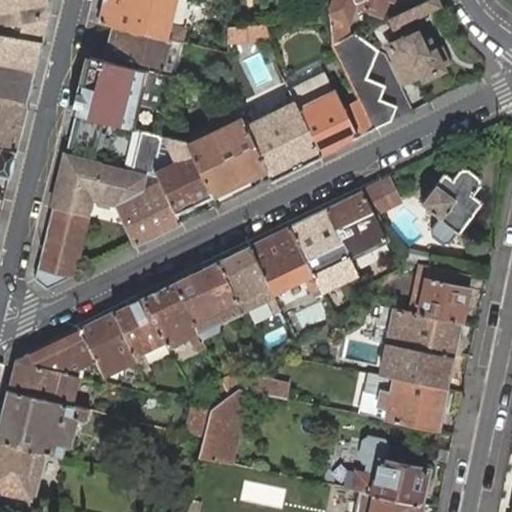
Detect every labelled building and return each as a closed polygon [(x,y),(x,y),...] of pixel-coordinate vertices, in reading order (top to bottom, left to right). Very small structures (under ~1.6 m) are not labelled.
[(0,0),(0,31),(7,32),(31,37),(43,40),(49,13),(47,0),(0,0)] [(103,0),(98,22),(113,25),(166,38),(174,0),(103,0)] [(333,0),(329,13),(333,44),(349,36),(346,20),(354,3),(380,15),(386,0),(333,0)] [(438,0),(425,0),(389,18),(393,27),(413,18),(417,16),(428,10),(440,4),(438,0)] [(228,26),(228,41),(269,39),(264,24),(228,26)] [(105,59),(139,67),(140,61),(162,67),(170,69),(171,62),(164,60),(170,38),(166,38),(113,25),(105,59)] [(442,67),(434,50),(429,38),(428,39),(421,42),(420,39),(419,36),(417,32),(414,33),(412,28),(404,32),(400,34),(401,38),(388,44),(394,57),(393,58),(404,81),(421,73),(423,78),(443,69),(442,67)] [(0,63),(23,69),(31,37),(7,32),(0,31),(0,63)] [(332,45),(359,100),(373,130),(391,121),(397,106),(380,99),(385,86),(367,78),(379,51),(376,49),(368,42),(358,35),(356,33),(349,36),(333,44),(332,45)] [(43,40),(31,37),(23,69),(35,72),(43,40)] [(164,60),(171,62),(172,63),(178,40),(170,38),(164,60)] [(443,46),(434,50),(442,67),(451,62),(443,46)] [(90,56),(76,114),(93,118),(129,126),(135,103),(161,109),(170,75),(144,69),(139,67),(105,59),(90,56)] [(23,69),(0,63),(0,94),(16,99),(23,69)] [(35,72),(23,69),(16,99),(27,102),(35,72)] [(288,89),(295,102),(298,108),(320,155),(356,137),(373,130),(359,100),(342,108),(333,90),(324,71),(288,89)] [(0,146),(0,147),(15,151),(27,102),(0,95),(0,146)] [(295,102),(246,126),(266,168),(271,179),(320,155),(298,108),(295,102)] [(188,145),(211,194),(217,205),(253,188),(250,183),(247,177),(261,170),(266,168),(246,126),(242,119),(236,106),(222,113),(224,117),(228,125),(188,145)] [(93,118),(76,114),(66,153),(67,153),(90,158),(97,131),(91,130),(93,118)] [(184,136),(185,140),(188,145),(228,125),(224,117),(184,136)] [(123,166),(135,170),(144,172),(148,172),(158,176),(161,182),(175,212),(201,199),(209,196),(211,194),(188,145),(185,140),(167,135),(160,134),(154,133),(132,127),(123,166)] [(0,174),(9,177),(15,151),(0,147),(0,146),(0,174)] [(90,158),(67,153),(59,183),(70,185),(74,166),(85,169),(79,190),(99,194),(107,163),(90,158)] [(117,204),(136,245),(180,223),(175,212),(161,182),(158,176),(148,172),(144,172),(135,170),(123,166),(107,163),(99,194),(98,199),(117,204)] [(449,242),(459,230),(472,213),(481,201),(472,193),(480,183),(479,177),(467,167),(461,168),(453,179),(445,173),(436,183),(422,202),(440,216),(431,228),(432,234),(443,243),(449,242)] [(379,181),(362,189),(374,214),(404,199),(393,175),(387,177),(379,181)] [(362,189),(325,208),(348,254),(350,258),(387,241),(374,214),(362,189)] [(88,216),(53,207),(38,266),(35,279),(46,288),(73,275),(88,216)] [(325,208),(289,225),(312,272),(314,274),(321,288),(323,293),(358,275),(350,258),(348,254),(325,208)] [(312,272),(289,225),(249,245),(270,287),(273,295),(305,279),(311,292),(321,288),(314,274),(312,272)] [(270,287),(249,245),(218,260),(238,302),(243,312),(250,312),(265,305),(268,300),(274,313),(281,310),(277,302),(273,295),(270,287)] [(238,302),(218,260),(174,281),(202,338),(219,330),(220,322),(243,312),(238,302)] [(419,275),(411,311),(419,313),(461,322),(465,304),(466,296),(468,286),(466,286),(469,273),(421,264),(420,269),(419,275)] [(205,346),(202,338),(174,281),(144,296),(166,342),(168,345),(190,334),(194,342),(198,350),(205,346)] [(166,342),(144,296),(114,311),(136,356),(139,360),(140,363),(143,369),(147,376),(152,373),(146,360),(143,353),(166,342)] [(411,311),(394,308),(391,322),(390,328),(387,343),(379,374),(386,376),(394,378),(407,380),(436,386),(447,389),(454,357),(459,331),(461,322),(419,313),(411,311)] [(136,356),(114,311),(79,328),(96,361),(101,371),(120,361),(129,357),(131,360),(133,363),(133,362),(138,372),(143,369),(140,363),(139,360),(136,356)] [(96,361),(79,328),(28,353),(34,365),(79,375),(81,368),(96,361)] [(34,365),(28,353),(15,359),(8,389),(67,403),(71,404),(79,375),(34,365)] [(224,385),(232,381),(222,364),(215,367),(224,385)] [(379,374),(369,373),(365,391),(360,414),(386,419),(439,431),(447,389),(436,386),(407,380),(394,378),(386,376),(379,374)] [(288,383),(255,376),(241,386),(238,388),(249,390),(285,398),(288,383)] [(229,395),(238,388),(241,386),(237,379),(232,381),(224,385),(229,395)] [(216,404),(229,395),(224,385),(210,396),(216,404)] [(249,390),(238,388),(229,395),(216,404),(213,407),(201,456),(231,462),(249,390)] [(67,403),(8,389),(0,420),(0,440),(44,451),(54,453),(62,455),(64,446),(70,443),(72,436),(75,426),(76,419),(84,421),(88,420),(90,409),(74,405),(71,404),(67,403)] [(213,407),(216,404),(210,396),(206,399),(211,408),(213,407)] [(204,436),(210,410),(190,405),(184,431),(204,436)] [(44,451),(0,440),(0,500),(30,508),(32,499),(36,485),(44,451)] [(378,475),(381,459),(372,457),(368,459),(367,467),(366,472),(378,475)] [(355,489),(375,492),(420,502),(423,488),(427,468),(381,458),(381,459),(378,475),(366,472),(359,471),(356,483),(355,489)] [(192,483),(195,473),(161,465),(156,468),(154,475),(192,483)] [(351,482),(356,483),(359,471),(353,470),(351,482)] [(422,511),(424,503),(420,502),(375,492),(373,501),(371,507),(370,511),(422,511)]
